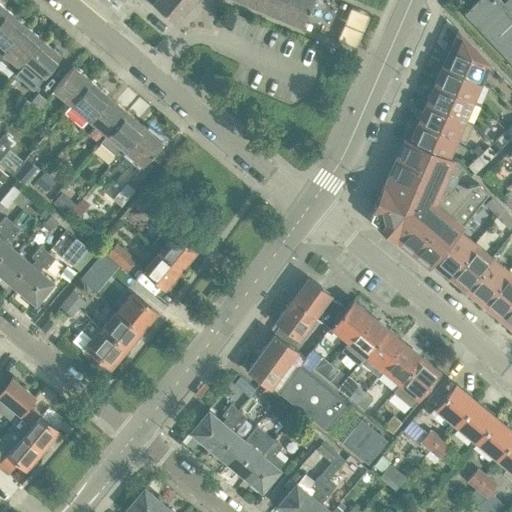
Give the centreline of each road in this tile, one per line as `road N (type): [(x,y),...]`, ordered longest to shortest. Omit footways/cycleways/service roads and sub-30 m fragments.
road 1 (residential): [(312,209),(64,0)]
road 2 (tertiary): [(140,435),(312,209)]
road 3 (residential): [(511,373),(312,209)]
road 4 (tertiary): [(312,209),(338,176),(412,0)]
road 5 (residential): [(0,319),(140,435)]
